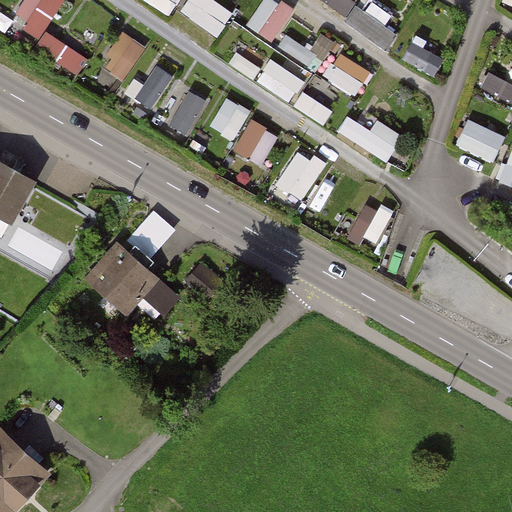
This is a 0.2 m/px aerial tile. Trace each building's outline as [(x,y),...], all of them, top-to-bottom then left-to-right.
[(27,25),(44,36),(67,0),(25,0),(19,9),(32,17),(27,25)] [(152,0),(174,12),(180,0),(152,0)] [(225,0),(190,0),(184,8),(221,33),(238,9),(225,0)] [(265,0),(251,23),(277,40),(299,6),(288,0),(265,0)] [(331,0),(351,11),(357,0),(331,0)] [(361,0),(348,16),(388,49),(402,33),(361,0)] [(52,27),(40,44),(80,72),(92,54),(52,27)] [(128,78),(152,42),(130,27),(106,63),(128,78)] [(328,54),(338,39),(325,30),(315,46),(328,54)] [(291,33),(283,46),(321,67),(328,53),(291,33)] [(415,38),(406,58),(440,73),(449,53),(415,38)] [(243,42),(233,59),(257,74),(267,56),(243,42)] [(344,48),(327,73),(359,94),(376,69),(344,48)] [(293,99),(309,78),(276,54),(261,76),(293,99)] [(155,58),(132,91),(156,107),(178,73),(155,58)] [(485,85),(511,97),(511,75),(493,67),(485,85)] [(193,131),(211,96),(191,86),(173,121),(193,131)] [(326,122),(338,107),(309,86),(298,101),(326,122)] [(231,93),(213,123),(237,137),(255,107),(231,93)] [(352,113),(343,129),(393,157),(408,131),(382,115),(375,126),(352,113)] [(267,162),(284,129),(255,114),(238,148),(267,162)] [(473,115),(461,143),(499,159),(511,131),(473,115)] [(306,198),(330,161),(304,144),(280,181),(306,198)] [(0,162),(0,210),(17,220),(37,183),(0,162)] [(333,167),(315,204),(328,210),(345,173),(333,167)] [(380,243),(397,209),(372,197),(355,230),(380,243)] [(125,243),(90,277),(137,326),(172,293),(125,243)] [(217,282),(201,268),(190,281),(206,295),(217,282)] [(129,358),(116,347),(109,355),(122,366),(129,358)] [(10,511),(47,474),(2,432),(0,435),(0,511),(10,511)]
